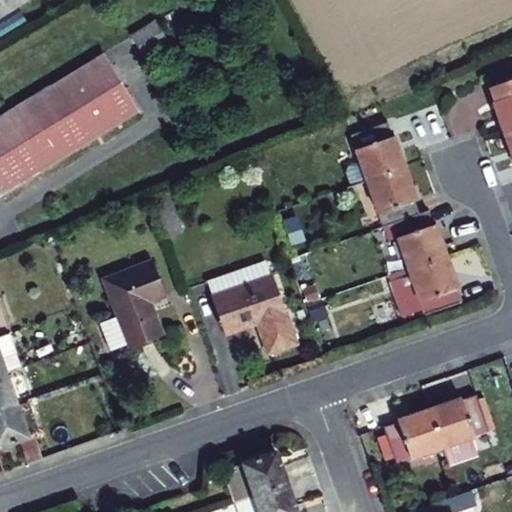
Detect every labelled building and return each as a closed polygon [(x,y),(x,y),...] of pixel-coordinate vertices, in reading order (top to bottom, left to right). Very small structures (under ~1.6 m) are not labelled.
[(0,0),(0,13),(21,0),(0,0)] [(115,42),(126,60),(151,45),(139,27),(115,42)] [(0,107),(0,212),(3,217),(137,137),(88,55),(0,107)] [(503,91),(499,92),(509,126),(511,125),(511,71),(498,76),(503,91)] [(384,119),(349,130),(365,177),(404,163),(393,131),(388,133),(384,119)] [(404,163),(365,177),(380,222),(409,212),(415,210),(410,197),(415,196),(404,163)] [(164,182),(150,187),(160,215),(174,210),(164,182)] [(375,224),(379,238),(390,271),(429,259),(418,226),(415,227),(409,212),(380,222),(375,224)] [(375,224),(364,228),(368,241),(379,238),(375,224)] [(149,256),(100,271),(111,308),(92,314),(101,342),(120,336),(122,341),(154,331),(143,296),(160,291),(149,256)] [(390,271),(403,309),(405,315),(441,303),(436,289),(439,288),(429,259),(390,271)] [(261,263),(241,270),(246,284),(266,278),(261,263)] [(219,334),(252,323),(262,352),(291,343),(268,277),(266,278),(246,284),(241,270),(202,283),(219,334)] [(403,309),(390,271),(376,276),(388,314),(403,309)] [(0,281),(0,324),(3,323),(9,321),(13,320),(0,281)] [(0,344),(5,359),(20,354),(9,321),(3,323),(9,342),(0,344)] [(0,361),(5,359),(0,344),(9,342),(3,323),(0,324),(0,361)] [(31,387),(20,354),(5,359),(16,393),(27,389),(31,387)] [(0,397),(16,393),(5,359),(0,361),(0,397)] [(16,393),(27,426),(33,424),(38,422),(27,389),(16,393)] [(33,424),(27,426),(16,393),(0,397),(0,434),(19,428),(27,452),(41,447),(33,424)] [(459,398),(457,393),(425,404),(439,445),(444,459),(473,449),(467,434),(485,427),(473,393),(459,398)] [(396,418),(381,423),(394,460),(439,445),(425,404),(395,415),(396,418)] [(223,469),(232,498),(252,491),(285,481),(274,449),(241,459),(242,463),(223,469)] [(295,511),(285,481),(252,491),(258,511),(295,511)] [(416,511),(454,511),(453,508),(481,498),(477,485),(414,506),(416,511)]
